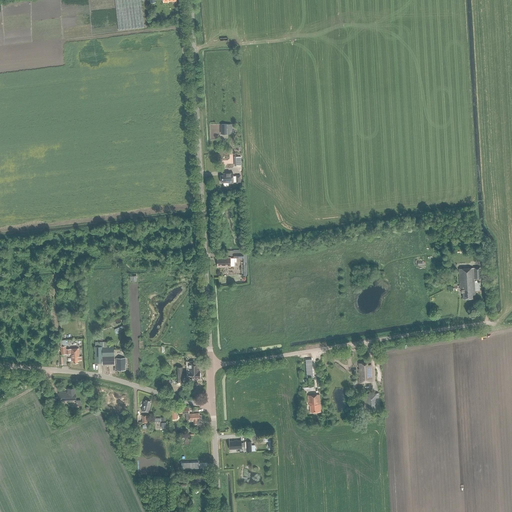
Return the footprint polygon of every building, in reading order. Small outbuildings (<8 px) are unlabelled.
[(140,0),(114,0),(118,31),(144,27),(140,0)] [(220,134),(232,134),(232,123),(220,124),(220,134)] [(236,183),(240,183),(240,176),(235,176),(233,176),(232,173),(222,173),(222,175),(220,175),(220,183),(228,182),(228,183),(233,183),(233,182),(236,182),(236,183)] [(247,275),(247,250),(233,250),(233,258),(243,258),(243,276),(247,275)] [(217,267),(230,267),(230,258),(217,258),(217,267)] [(479,268),(458,269),(459,289),(460,289),(461,293),(462,293),(463,299),(472,298),(472,295),(475,295),(473,279),(480,279),(479,268)] [(115,329),(117,333),(126,328),(124,324),(115,329)] [(115,365),(114,357),(114,353),(109,353),(102,353),(102,346),(95,347),(95,363),(103,363),(103,365),(115,365)] [(81,357),(79,357),(78,349),(70,349),(71,361),(73,361),(73,363),(77,363),(77,361),(81,361),(81,357)] [(118,371),(126,370),(126,358),(117,359),(117,363),(117,366),(118,367),(118,371)] [(200,371),(199,371),(198,363),(193,363),(193,362),(186,362),(187,379),(200,379),(200,371)] [(358,363),(359,369),(358,369),(359,383),(372,383),(371,365),(367,365),(367,363),(358,363)] [(337,375),(335,364),(327,365),(329,376),(337,375)] [(72,402),(72,400),(76,400),(75,388),(67,389),(68,393),(66,393),(66,392),(58,393),(59,402),(68,402),(68,401),(69,401),(69,402),(72,402)] [(379,413),(378,393),(362,394),(363,414),(379,413)] [(319,394),(307,395),(308,405),(309,405),(310,412),(320,411),(319,394)] [(144,402),(141,411),(148,413),(151,403),(150,403),(150,402),(145,400),(145,402),(144,402)] [(189,408),(183,408),(179,408),(180,413),(186,413),(186,420),(189,420),(189,422),(193,421),(194,424),(197,424),(197,421),(199,421),(199,420),(201,420),(201,415),(199,415),(199,413),(189,414),(189,408)] [(147,423),(147,415),(137,415),(137,423),(147,423)] [(241,441),(228,442),(229,450),(241,449),(241,447),(246,447),(246,452),(251,451),(250,441),(245,442),(246,443),(241,443),(241,441)] [(204,476),(190,477),(190,484),(204,484),(204,482),(206,482),(205,477),(204,478),(204,476)]
